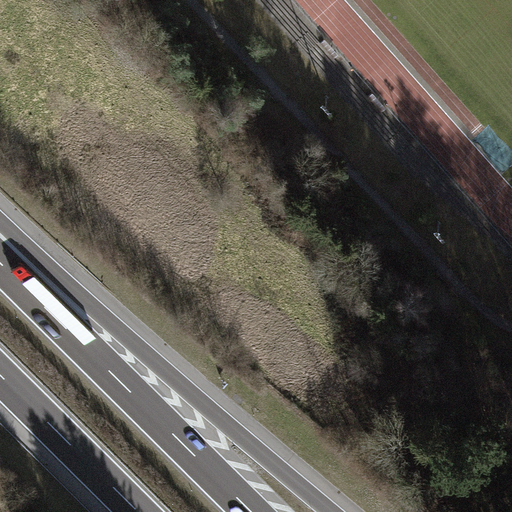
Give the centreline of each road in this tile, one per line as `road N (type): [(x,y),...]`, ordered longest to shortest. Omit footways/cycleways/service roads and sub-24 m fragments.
road 1 (motorway): [(334,511),(0,230)]
road 2 (motorway): [(253,511),(0,260)]
road 3 (motorway): [(0,376),(136,511)]
